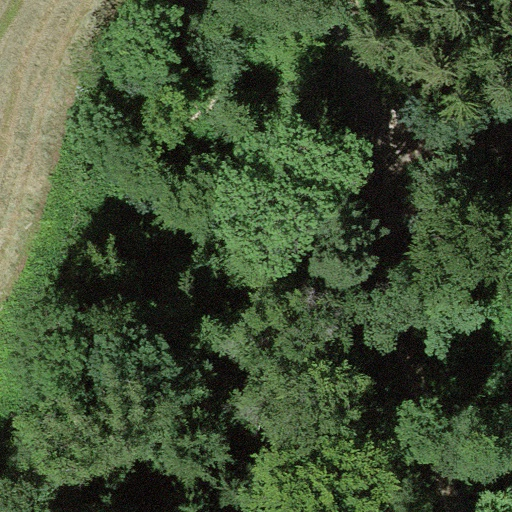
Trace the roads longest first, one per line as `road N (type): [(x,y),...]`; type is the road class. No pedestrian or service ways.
road 1 (track): [(446,511),(393,129)]
road 2 (unclassified): [(355,0),(351,42),(393,129)]
road 3 (track): [(511,154),(393,129)]
